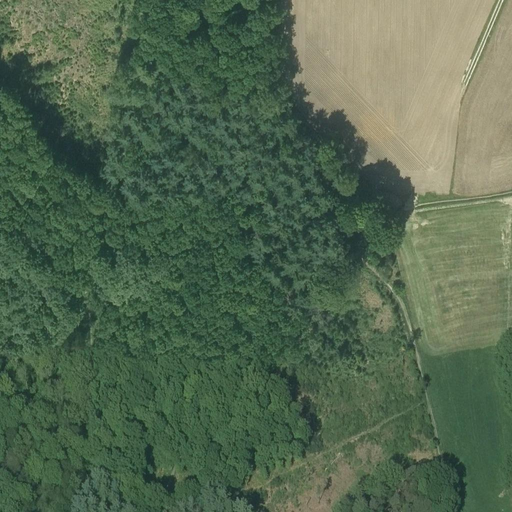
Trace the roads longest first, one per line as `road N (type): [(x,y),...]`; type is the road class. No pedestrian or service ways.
road 1 (track): [(356,254),(388,282),(408,318),(451,511)]
road 2 (track): [(408,207),(500,0)]
road 3 (track): [(274,74),(279,94),(330,164),(337,206)]
